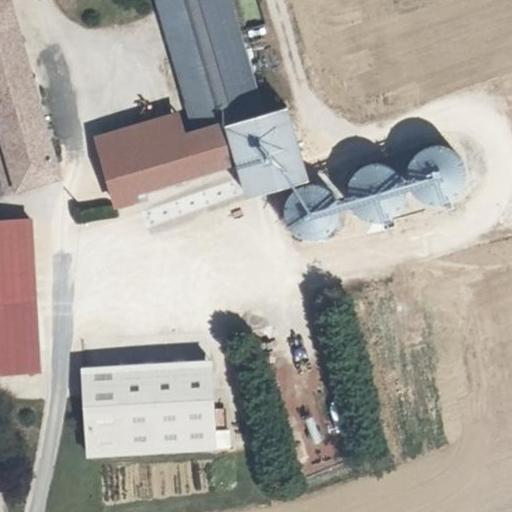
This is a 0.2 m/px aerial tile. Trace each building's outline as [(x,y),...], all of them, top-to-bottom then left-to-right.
[(0,181),(20,177),(53,168),(12,0),(0,0),(0,135),(4,153),(0,153),(0,181)] [(225,0),(155,0),(193,131),(180,135),(99,157),(111,202),(138,194),(137,187),(232,160),(242,196),(303,179),(283,106),(257,113),(225,0)] [(180,135),(174,115),(93,138),(99,157),(180,135)] [(341,172),(357,227),(466,195),(450,140),(341,172)] [(273,200),(284,220),(326,196),(315,176),(273,200)] [(0,364),(19,364),(18,215),(0,215),(0,364)] [(210,360),(78,365),(82,456),(231,450),(230,429),(213,429),(210,360)]
